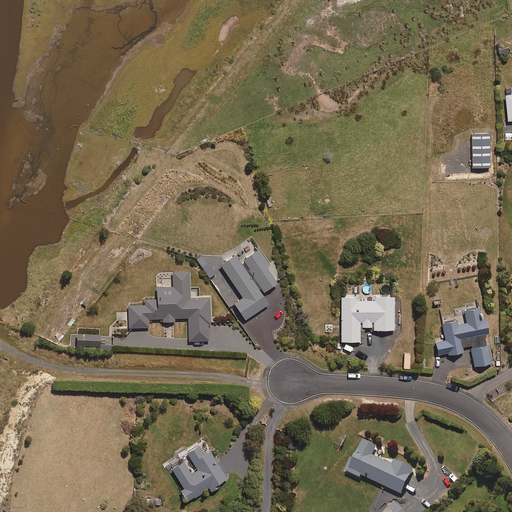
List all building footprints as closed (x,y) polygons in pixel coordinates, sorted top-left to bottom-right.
[(510,59),(509,49),(497,50),(498,60),(510,59)] [(244,320),(268,304),(261,294),(267,290),(277,283),(266,268),(269,266),(258,250),(240,263),(235,255),(220,265),(243,298),(233,304),(244,320)] [(201,267),(207,264),(201,256),(196,259),(201,267)] [(181,272),(156,272),(156,288),(156,300),(144,300),(144,305),(128,305),(128,328),(148,328),(148,320),(163,319),(163,323),(174,323),(174,318),(188,318),(188,341),(210,341),(209,298),(189,298),(189,272),(181,272)] [(394,298),(384,298),(373,298),(373,302),(356,302),(356,299),(341,299),(341,343),(360,343),(360,329),(373,329),(373,332),(394,332),(394,298)] [(441,324),(444,341),(435,343),(437,355),(447,353),(448,357),(463,355),(462,348),(469,347),(473,368),(491,365),(488,345),(486,345),(484,336),(488,335),(486,319),(482,320),(480,309),(463,311),(465,323),(458,324),(458,321),(441,324)] [(100,337),(100,334),(76,334),(76,350),(113,350),(113,337),(100,337)] [(116,442),(127,436),(118,419),(107,425),(116,442)] [(372,457),(377,448),(364,441),(355,459),(351,457),(344,472),(360,479),(361,477),(402,496),(414,470),(394,461),(392,466),(372,457)] [(179,491),(186,502),(209,489),(211,493),(220,488),(218,486),(227,480),(210,452),(204,455),(199,447),(187,454),(197,471),(191,475),(183,463),(171,470),(183,489),(179,491)] [(403,511),(394,503),(384,511),(403,511)]
